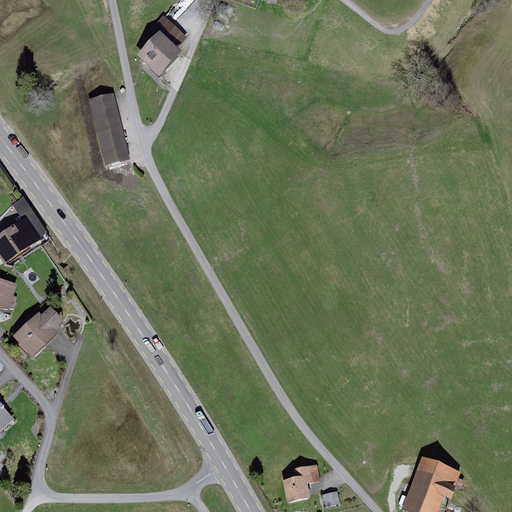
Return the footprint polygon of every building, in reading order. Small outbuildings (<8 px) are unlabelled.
[(178,56),(159,39),(141,59),(160,76),(178,56)] [(114,98),(91,103),(105,168),(129,163),(114,98)] [(12,203),(21,217),(32,209),(23,196),(12,203)] [(0,259),(1,261),(7,257),(10,262),(40,241),(25,220),(0,237),(0,259)] [(0,307),(10,310),(17,285),(0,280),(0,307)] [(50,308),(41,317),(38,314),(13,337),(32,358),(58,336),(54,331),(63,323),(50,308)] [(0,434),(14,422),(0,406),(0,434)] [(444,511),(458,474),(422,461),(403,511),(444,511)] [(317,467),(294,472),(296,480),(282,483),(287,506),(310,501),(307,486),(320,483),(317,467)] [(337,494),(323,498),(327,511),(341,507),(337,494)]
